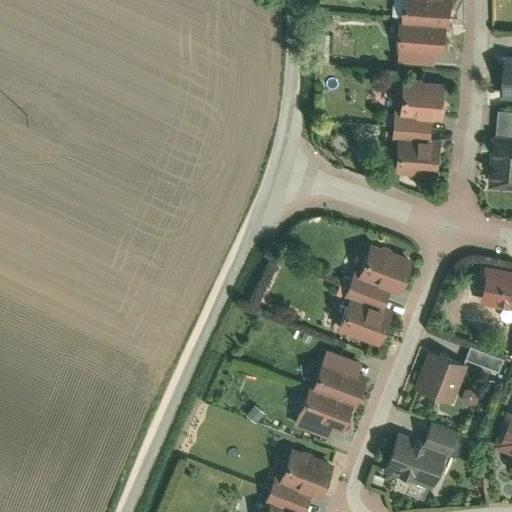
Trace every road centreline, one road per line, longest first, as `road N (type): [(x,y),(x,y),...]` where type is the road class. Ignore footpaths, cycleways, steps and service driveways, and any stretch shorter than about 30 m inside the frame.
road 1 (residential): [(273,173),(124,511)]
road 2 (residential): [(454,230),(357,480),(353,498),(361,511)]
road 3 (residential): [(454,230),(475,115),(481,0)]
road 4 (residential): [(273,173),(454,230)]
road 5 (residential): [(288,0),(286,100),(273,173)]
